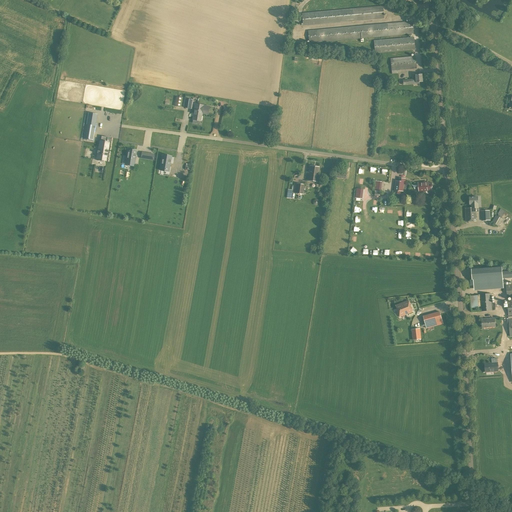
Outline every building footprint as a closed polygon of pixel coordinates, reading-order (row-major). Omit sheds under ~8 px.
[(303,26),(384,18),(383,6),(302,13),(303,26)] [(309,43),(413,34),(412,21),(308,31),(309,43)] [(375,53),(415,50),(414,37),(374,41),(375,53)] [(391,74),(398,73),(398,70),(416,69),(415,56),(390,58),(391,74)] [(403,85),(416,84),(416,82),(422,82),(421,74),(415,75),(415,79),(403,80),(403,85)] [(191,109),(193,99),(184,98),(183,107),(191,109)] [(208,114),(209,107),(195,104),(192,120),(201,121),(202,113),(208,114)] [(87,120),(96,122),(97,114),(88,113),(87,120)] [(84,139),(93,140),(95,125),(86,124),(84,139)] [(98,154),(99,154),(99,159),(98,161),(104,162),(104,160),(106,160),(106,155),(107,153),(107,152),(107,150),(105,150),(107,142),(100,141),(98,151),(98,154)] [(126,162),(134,163),(136,151),(128,149),(126,162)] [(153,166),(154,161),(155,154),(140,152),(139,158),(148,160),(147,164),(153,166)] [(169,170),(171,156),(162,155),(160,168),(169,170)] [(318,175),(319,167),(310,166),(309,173),(308,173),(307,180),(318,182),(319,175),(318,175)] [(405,183),(405,179),(400,178),(399,182),(396,181),(395,194),(400,194),(401,191),(403,191),(404,182),(405,183)] [(424,183),(423,182),(418,183),(419,192),(427,191),(427,190),(433,190),(432,183),(424,183)] [(303,194),(303,193),(304,185),(296,184),(295,193),(303,194)] [(478,208),(478,197),(469,197),(470,205),(471,205),(471,208),(465,209),(466,222),(476,221),(475,212),(479,212),(478,208)] [(501,218),(505,211),(501,208),(497,214),(498,215),(498,216),(496,215),(492,222),(499,226),(503,219),(501,218)] [(481,221),(491,220),(490,211),(481,211),(481,221)] [(511,277),(511,271),(502,272),(502,268),(472,270),(472,279),(474,279),(475,289),(503,287),(503,278),(511,277)] [(492,303),(491,293),(480,294),(481,312),(496,311),(495,303),(492,303)] [(413,312),(408,300),(395,305),(400,317),(413,312)] [(430,320),(428,315),(423,316),(427,329),(443,324),(440,311),(435,313),(436,319),(430,320)] [(482,328),(495,327),(495,318),(486,319),(486,320),(482,320),(482,328)] [(413,340),(421,339),(420,328),(412,329),(413,340)] [(83,372),(85,364),(78,363),(77,371),(83,372)] [(486,372),(498,371),(497,363),(485,364),(486,372)]
